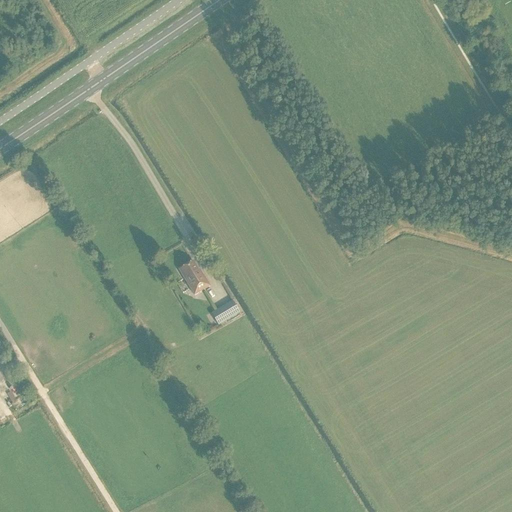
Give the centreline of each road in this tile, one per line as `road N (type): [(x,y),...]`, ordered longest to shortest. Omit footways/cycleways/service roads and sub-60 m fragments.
road 1 (track): [(228,36),(346,243),(364,248),(407,227),(511,255)]
road 2 (primary): [(0,148),(218,0)]
road 3 (unknown): [(0,327),(114,511)]
road 4 (unclassified): [(0,118),(178,0)]
